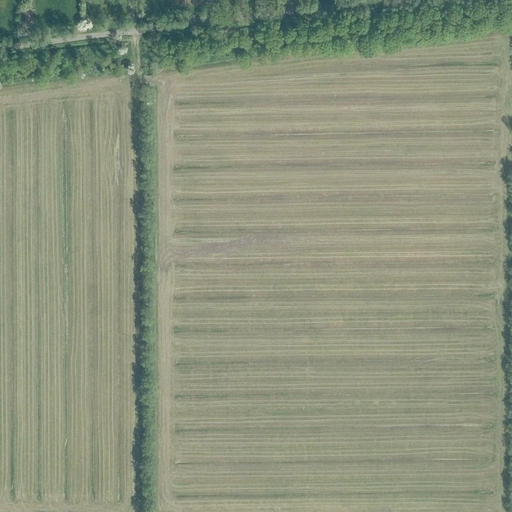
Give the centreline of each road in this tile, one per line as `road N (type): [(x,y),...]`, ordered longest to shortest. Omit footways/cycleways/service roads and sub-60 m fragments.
road 1 (unclassified): [(132,32),(390,0)]
road 2 (unclassified): [(0,47),(132,32)]
